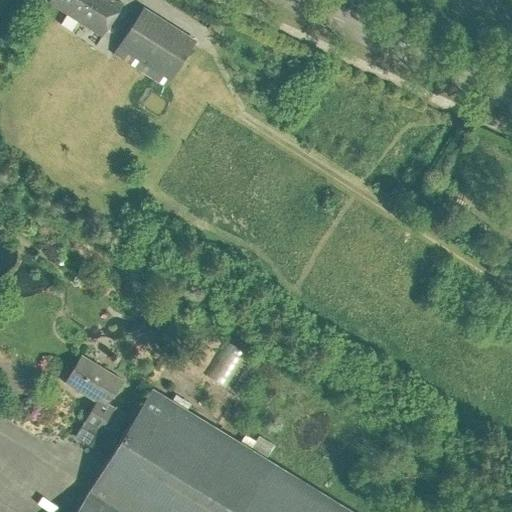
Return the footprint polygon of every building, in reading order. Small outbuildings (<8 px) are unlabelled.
[(54,0),(50,7),(100,40),(123,5),(116,0),(97,0),(97,1),(95,0),(54,0)] [(33,3),(19,29),(63,53),(77,27),(33,3)] [(166,88),(196,41),(143,7),(113,54),(166,88)] [(510,208),(503,221),(511,226),(511,195),(499,187),(492,198),(510,208)] [(353,280),(359,269),(346,263),(341,275),(353,280)] [(70,335),(55,336),(56,350),(71,349),(70,335)] [(185,389),(210,355),(194,344),(169,378),(185,389)] [(98,433),(113,409),(107,405),(123,380),(81,354),(63,384),(93,403),(81,422),(98,433)] [(348,511),(148,390),(73,511),(348,511)] [(49,425),(64,435),(71,426),(56,416),(49,425)]
